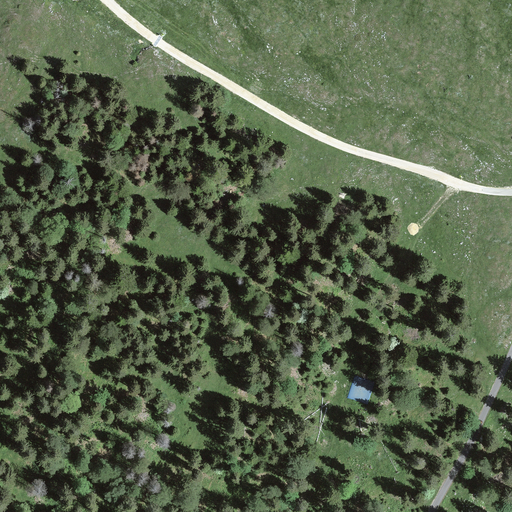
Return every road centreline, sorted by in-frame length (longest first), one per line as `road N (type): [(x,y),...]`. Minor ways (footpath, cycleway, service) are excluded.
road 1 (track): [(511,192),(472,187),(311,132),(157,41),(107,0)]
road 2 (track): [(511,352),(432,511)]
